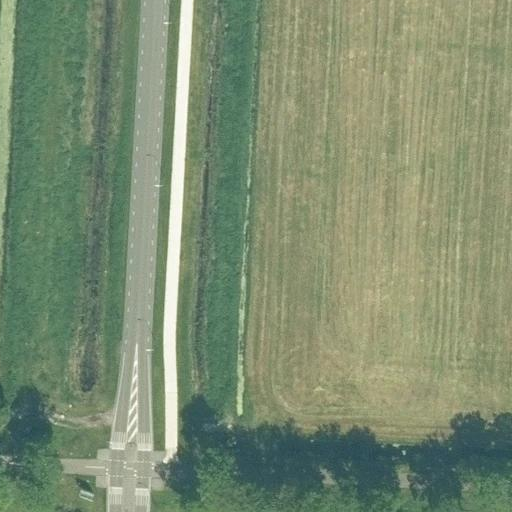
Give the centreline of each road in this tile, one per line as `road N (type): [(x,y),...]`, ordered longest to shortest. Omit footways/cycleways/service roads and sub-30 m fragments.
road 1 (secondary): [(153,0),(132,386)]
road 2 (unclassified): [(511,485),(143,469)]
